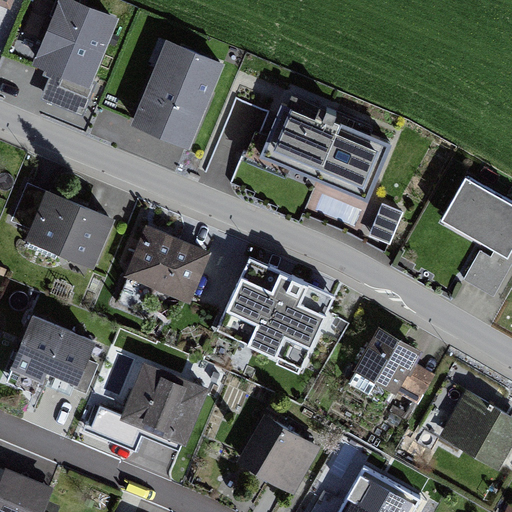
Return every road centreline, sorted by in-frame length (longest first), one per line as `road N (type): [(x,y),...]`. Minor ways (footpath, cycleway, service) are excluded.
road 1 (residential): [(511,353),(365,268),(0,114)]
road 2 (residential): [(208,511),(0,425)]
